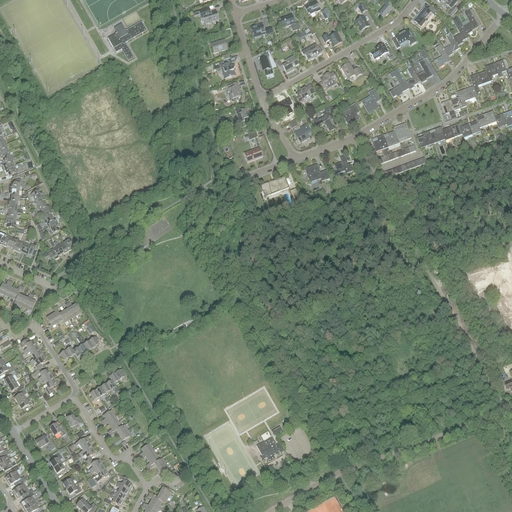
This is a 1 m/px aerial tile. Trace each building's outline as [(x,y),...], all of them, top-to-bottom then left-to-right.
[(453,0),(436,0),(439,3),(441,0),(443,0),(447,3),(446,4),(452,9),(457,3),(453,0)] [(320,11),(319,9),(315,1),(309,4),(309,5),(304,7),(308,14),(309,13),(310,15),(316,12),(316,13),(320,11)] [(384,19),(391,10),(389,8),(390,5),(386,1),(383,4),(385,6),(378,14),(384,19)] [(362,14),(367,11),(363,5),(358,8),(362,14)] [(430,13),(433,15),(434,16),(437,11),(431,6),(428,11),(424,8),(418,15),(417,15),(416,16),(417,17),(413,21),(421,28),(426,22),(427,22),(428,20),(426,18),(430,13)] [(451,18),(457,10),(454,7),(448,15),(451,18)] [(209,8),(206,9),(192,13),(194,17),(201,15),(201,17),(203,16),(207,27),(206,23),(218,20),(219,23),(215,12),(211,13),(209,8)] [(463,27),(467,35),(473,32),(472,31),(479,27),(470,12),(465,14),(470,23),(463,27)] [(293,32),(300,30),(298,23),(294,24),(292,16),(280,19),(283,28),(291,26),(293,32)] [(364,17),(363,17),(354,22),(360,32),(370,27),(364,17)] [(469,38),(467,35),(463,27),(458,18),(453,21),(461,35),(454,38),(458,46),(463,44),(463,42),(469,38)] [(113,49),(114,49),(116,53),(121,50),(128,61),(134,58),(125,43),(146,31),(141,22),(126,31),(122,24),(114,29),(117,34),(108,39),(113,49)] [(252,35),(253,38),(265,35),(266,36),(274,34),(272,27),(264,30),(262,24),(250,28),(252,34),(252,35)] [(405,41),(408,47),(415,43),(412,37),(411,38),(409,35),(408,35),(407,32),(402,35),(401,34),(394,39),(393,39),(394,40),(391,42),(395,50),(399,48),(397,46),(405,41)] [(333,47),(342,42),(337,33),(336,33),(337,34),(329,38),(327,34),(322,37),(325,43),(329,41),(333,47)] [(460,49),(458,46),(454,38),(451,33),(446,36),(452,46),(444,50),(449,58),(454,55),(453,53),(460,49)] [(213,54),(227,50),(224,40),(211,44),(213,54)] [(317,57),(321,54),(315,44),(314,45),(305,50),(306,50),(302,52),(304,56),(304,55),(308,62),(314,58),(314,60),(317,58),(317,57)] [(375,49),(376,50),(371,53),(375,60),(380,57),(380,58),(388,53),(390,56),(388,57),(389,60),(394,57),(392,54),(390,50),(387,51),(384,44),(375,49)] [(449,58),(444,50),(441,45),(437,47),(442,57),(435,61),(439,69),(444,66),(444,65),(451,61),(449,58)] [(417,53),(419,59),(423,57),(424,60),(427,58),(425,51),(417,53)] [(262,59),(259,60),(263,71),(264,71),(264,74),(272,71),(269,63),(267,58),(269,58),(268,54),(261,56),(262,59)] [(295,67),(299,65),(293,56),(285,61),(287,64),(282,66),(279,61),(276,63),(282,73),(283,73),(282,72),(284,70),(287,74),(294,69),(293,67),(294,67),(295,67)] [(417,76),(421,83),(421,84),(427,81),(426,80),(433,76),(424,60),(419,63),(424,72),(417,76)] [(226,65),(224,61),(218,63),(212,65),(214,70),(221,68),(224,79),(235,76),(233,71),(235,68),(232,67),(231,63),(226,65)] [(507,72),(506,70),(503,63),(503,61),(494,64),(498,75),(499,78),(503,77),(502,74),(506,72),(507,72)] [(355,78),(362,74),(358,68),(353,71),(349,64),(342,68),(345,74),(348,80),(355,76),(355,78)] [(493,77),(498,75),(494,64),(486,68),(487,72),(490,78),(491,82),(493,81),(492,80),(493,79),(493,77)] [(417,76),(412,67),(407,70),(412,79),(405,83),(409,90),(410,91),(415,88),(414,87),(421,83),(417,76)] [(405,83),(398,70),(390,74),(392,79),(395,77),(400,86),(393,90),(389,92),(393,98),(397,96),(397,98),(403,95),(402,94),(409,90),(405,83)] [(491,82),(490,78),(487,72),(479,74),(483,85),(491,82)] [(323,77),(324,78),(321,80),(322,82),(319,84),(322,89),(325,88),(327,90),(336,85),(335,81),(337,80),(333,73),(329,75),(328,74),(323,77)] [(474,87),(478,98),(479,97),(478,93),(480,93),(478,87),(483,85),(479,74),(470,78),(474,87)] [(240,91),(237,84),(226,87),(227,91),(229,90),(230,95),(229,96),(230,101),(231,102),(232,102),(233,102),(236,101),(237,101),(238,100),(238,99),(237,98),(240,97),(238,92),(240,91)] [(307,101),(311,99),(310,96),(315,93),(310,86),(298,93),(300,96),(297,98),(300,103),(304,101),(303,100),(305,99),(307,101)] [(465,90),(469,101),(475,99),(476,102),(479,101),(478,98),(474,87),(465,90)] [(361,102),(368,114),(379,108),(376,103),(381,100),(375,90),(369,93),(370,95),(371,96),(358,104),(361,102)] [(461,104),(462,108),(467,107),(465,102),(469,101),(465,90),(457,93),(459,98),(461,104)] [(463,109),(462,108),(461,104),(459,98),(450,101),(454,112),(463,109)] [(288,115),(293,113),(289,106),(292,105),(288,99),(277,105),(280,111),(284,109),(288,115)] [(457,119),(454,112),(450,101),(441,104),(445,115),(449,114),(451,117),(452,120),(457,119)] [(338,116),(341,114),(343,117),(348,126),(359,120),(356,113),(359,112),(360,112),(355,104),(350,107),(351,107),(352,108),(338,115),(338,116)] [(335,119),(332,114),(333,113),(329,106),(324,109),(326,112),(323,114),(324,117),(318,120),(317,119),(314,120),(315,123),(314,124),(316,127),(317,126),(319,128),(320,127),(319,125),(324,122),(330,132),(334,130),(329,122),(332,120),(335,119)] [(237,115),(239,122),(234,123),(236,129),(246,126),(244,122),(246,122),(246,120),(246,119),(248,118),(245,110),(241,111),(241,109),(236,111),(237,115)] [(511,113),(511,112),(503,115),(507,125),(511,123),(511,113)] [(496,123),(495,118),(493,113),(484,116),(488,126),(496,123)] [(495,118),(496,123),(498,128),(507,125),(503,115),(495,118)] [(480,129),(488,126),(484,116),(476,119),(477,122),(480,129)] [(297,126),(294,121),(289,124),(292,129),(293,129),(296,127),(297,126)] [(481,132),(480,129),(477,122),(469,125),(472,136),(481,132)] [(398,140),(399,140),(407,137),(408,140),(411,139),(406,124),(394,128),(395,132),(398,140)] [(311,134),(306,125),(300,128),(301,130),(294,134),(300,144),(310,138),(308,135),(311,134)] [(454,138),(462,135),(463,135),(460,128),(459,125),(450,128),(454,138)] [(464,139),(472,136),(469,125),(460,128),(463,135),(462,135),(464,139)] [(436,133),(430,135),(433,144),(445,140),(442,131),(441,128),(435,130),(436,133)] [(449,140),(454,138),(450,128),(442,131),(445,140),(446,143),(449,142),(449,141),(449,140)] [(400,144),(399,140),(398,140),(395,132),(384,136),(388,148),(400,144)] [(421,149),(433,144),(430,135),(429,132),(423,135),(424,137),(418,139),(421,149)] [(390,155),(388,148),(384,136),(371,141),(375,151),(371,152),(371,154),(376,153),(376,152),(381,150),(384,157),(385,157),(387,156),(389,161),(392,160),(390,155)] [(0,155),(9,152),(7,148),(8,147),(7,145),(0,147),(0,155)] [(244,154),(248,163),(262,158),(259,148),(244,154)] [(4,162),(13,159),(12,156),(11,157),(9,152),(0,155),(0,157),(1,160),(2,159),(4,162)] [(350,165),(354,164),(354,163),(348,165),(347,163),(349,162),(347,156),(341,158),(340,157),(340,158),(342,163),(335,166),(338,174),(345,172),(346,174),(353,172),(350,165)] [(5,170),(15,166),(13,162),(14,161),(13,159),(4,162),(5,166),(4,166),(5,170)] [(327,171),(324,172),(320,174),(317,165),(305,170),(308,179),(310,183),(320,179),(322,182),(330,180),(327,171)] [(15,166),(5,170),(7,174),(8,173),(9,176),(14,175),(14,176),(17,175),(17,173),(18,173),(17,170),(16,171),(15,166)] [(271,195),(289,188),(285,177),(261,186),(265,198),(271,195)] [(14,183),(11,183),(11,186),(10,186),(9,190),(19,191),(20,186),(21,187),(21,184),(21,180),(14,179),(14,183)] [(297,189),(290,192),(295,206),(302,203),(297,189)] [(10,198),(19,199),(20,196),(19,196),(19,191),(9,190),(9,194),(10,195),(10,198)] [(35,201),(44,197),(42,193),(41,194),(39,191),(30,195),(32,197),(33,197),(35,201)] [(37,208),(46,204),(44,201),(46,200),(44,197),(35,201),(37,206),(36,206),(37,208)] [(8,201),(8,205),(18,206),(20,207),(20,202),(18,202),(18,201),(19,201),(19,199),(10,198),(9,201),(8,201)] [(42,215),(51,210),(49,207),(47,207),(46,204),(37,208),(39,211),(39,210),(42,215)] [(8,213),(19,214),(23,214),(23,211),(19,210),(20,207),(18,206),(8,205),(7,209),(9,209),(8,213)] [(44,222),(53,217),(51,214),(52,214),(51,210),(42,215),(44,219),(43,220),(44,222)] [(20,214),(19,214),(8,213),(8,216),(6,216),(6,220),(16,221),(17,216),(18,216),(20,216),(20,214)] [(48,228),(57,223),(56,220),(54,221),(53,217),(44,222),(45,224),(46,224),(48,228)] [(16,226),(16,221),(6,220),(6,224),(7,224),(7,228),(16,229),(17,226),(16,226)] [(57,223),(48,228),(51,232),(50,233),(51,235),(60,231),(58,228),(59,227),(57,223)] [(10,248),(14,239),(12,238),(12,239),(7,237),(3,246),(7,247),(7,246),(10,248)] [(17,252),(21,243),(19,242),(20,240),(17,239),(17,240),(14,239),(10,248),(14,249),(13,250),(17,252)] [(62,244),(68,252),(71,250),(70,249),(74,247),(68,239),(66,240),(67,241),(62,244)] [(21,252),(24,254),(28,245),(26,244),(25,245),(21,243),(17,252),(20,254),(21,252)] [(64,254),(68,252),(62,244),(58,246),(56,247),(61,255),(64,253),(64,254)] [(28,245),(24,254),(27,255),(27,256),(31,258),(35,249),(30,247),(30,246),(28,245)] [(58,257),(61,255),(56,247),(53,248),(54,249),(50,252),(55,260),(58,258),(58,257)] [(52,262),(55,260),(50,252),(45,254),(45,253),(43,255),(48,263),(51,261),(52,262)] [(511,277),(511,275),(508,277),(505,268),(473,279),(475,286),(489,281),(490,284),(497,281),(509,317),(511,316),(511,314),(511,313),(511,277)] [(0,293),(4,296),(10,282),(8,281),(6,285),(2,284),(0,289),(0,293)] [(10,298),(14,289),(11,287),(12,283),(10,282),(4,296),(10,298)] [(16,301),(19,295),(18,295),(21,290),(22,287),(19,286),(17,290),(14,289),(10,298),(16,301)] [(26,309),(32,295),(29,294),(28,299),(24,297),(20,307),(26,309)] [(19,295),(16,301),(14,304),(20,307),(24,297),(19,295)] [(32,295),(26,309),(32,312),(36,302),(32,301),(34,297),(32,295)] [(68,304),(75,317),(81,314),(76,305),(72,307),(70,303),(68,304)] [(70,320),(75,317),(68,304),(66,305),(68,310),(65,312),(70,320)] [(60,315),(57,310),(55,308),(53,309),(55,313),(52,315),(57,324),(63,320),(60,315)] [(67,322),(70,320),(65,312),(60,315),(63,320),(65,323),(67,322)] [(52,327),(57,324),(52,315),(47,318),(51,325),(49,327),(50,329),(53,328),(52,327)] [(92,326),(87,329),(90,335),(95,331),(92,326)] [(89,342),(93,349),(99,345),(97,342),(99,340),(96,337),(89,342)] [(25,354),(37,346),(34,341),(30,343),(28,339),(19,345),(22,348),(25,346),(27,349),(24,351),(25,354)] [(81,341),(84,345),(88,352),(93,349),(89,342),(86,344),(83,340),(81,341)] [(83,355),(88,352),(84,345),(81,341),(79,342),(81,346),(78,348),(83,355)] [(32,357),(40,351),(37,346),(25,354),(26,356),(30,353),(32,357)] [(75,355),(73,351),(71,348),(65,351),(70,358),(75,355)] [(77,359),(83,355),(78,348),(73,351),(75,355),(77,359)] [(31,364),(43,357),(40,351),(32,357),(33,360),(30,362),(31,364)] [(64,362),(70,358),(65,351),(58,356),(60,359),(62,358),(64,362)] [(43,357),(31,364),(32,366),(36,364),(38,367),(35,369),(35,370),(36,372),(43,368),(41,365),(46,362),(43,357)] [(8,376),(12,373),(14,372),(11,367),(9,368),(9,367),(6,368),(5,366),(0,368),(0,375),(1,376),(5,373),(7,376),(8,376)] [(39,382),(51,375),(48,369),(43,373),(41,369),(34,374),(36,377),(40,375),(42,378),(38,380),(39,382)] [(115,374),(119,381),(126,377),(122,370),(115,374)] [(4,382),(7,387),(15,383),(12,377),(16,375),(14,372),(12,373),(8,376),(9,379),(4,382)] [(114,384),(119,381),(115,374),(109,378),(111,381),(114,384)] [(46,385),(54,380),(51,375),(39,382),(40,384),(44,382),(46,385)] [(54,380),(46,385),(48,388),(44,390),(48,396),(54,393),(52,389),(58,385),(54,380)] [(116,388),(114,384),(111,381),(106,384),(110,391),(116,388)] [(15,383),(7,387),(11,393),(16,390),(18,393),(24,389),(23,386),(18,388),(15,383)] [(105,395),(110,391),(106,384),(101,388),(105,395)] [(100,398),(105,395),(101,388),(95,391),(100,398)] [(18,405),(26,400),(23,396),(27,394),(24,389),(18,393),(20,396),(15,399),(18,405)] [(92,403),(100,398),(95,391),(90,394),(92,398),(90,399),(92,403)] [(26,400),(18,405),(21,410),(29,406),(29,407),(32,405),(31,402),(31,399),(29,399),(26,401),(26,400)] [(102,424),(115,416),(112,411),(103,416),(105,420),(101,422),(102,424)] [(77,430),(80,428),(84,426),(78,417),(75,419),(74,417),(71,417),(70,416),(67,418),(66,419),(69,423),(68,424),(70,427),(72,428),(75,426),(77,430)] [(110,427),(118,422),(115,416),(102,424),(104,426),(108,424),(110,427)] [(116,431),(122,427),(118,422),(110,427),(112,430),(108,433),(109,435),(112,433),(116,431)] [(62,437),(67,434),(63,428),(59,430),(56,425),(50,429),(55,437),(60,434),(62,437)] [(119,436),(128,431),(125,425),(122,427),(116,431),(119,436)] [(275,437),(283,433),(280,427),(272,432),(275,437)] [(128,431),(119,436),(123,441),(131,436),(128,431)] [(51,451),(56,448),(50,438),(47,440),(44,437),(35,442),(40,449),(47,444),(48,446),(51,451)] [(81,448),(90,443),(86,438),(74,445),(75,448),(79,445),(81,448)] [(276,445),(272,438),(257,447),(263,457),(260,458),(262,461),(267,458),(269,463),(275,459),(274,457),(284,451),(280,443),(276,445)] [(80,456),(93,448),(90,443),(81,448),(83,452),(79,454),(80,456)] [(140,458),(153,450),(150,444),(141,450),(143,453),(139,456),(140,458)] [(0,456),(8,452),(7,449),(4,451),(2,447),(0,448),(0,456)] [(86,464),(92,460),(90,457),(96,454),(93,448),(80,456),(82,458),(85,456),(87,459),(84,461),(86,464)] [(148,461),(156,455),(153,450),(140,458),(142,460),(146,457),(148,461)] [(0,465),(10,460),(7,456),(10,455),(8,452),(0,456),(0,465)] [(53,469),(61,464),(59,461),(62,459),(59,454),(54,458),(55,460),(50,464),(53,469)] [(154,464),(159,460),(156,455),(148,461),(150,464),(146,466),(147,468),(150,467),(154,464)] [(157,469),(166,464),(163,459),(159,460),(154,464),(157,469)] [(10,460),(0,465),(0,471),(3,469),(5,472),(8,470),(17,465),(15,462),(12,464),(10,460)] [(90,473),(103,465),(100,460),(94,463),(92,460),(86,464),(88,467),(91,465),(93,468),(88,471),(89,473),(90,472),(90,473)] [(61,464),(53,469),(57,475),(62,471),(64,474),(69,471),(66,466),(63,468),(61,464)] [(166,464),(157,469),(161,475),(168,470),(169,473),(172,471),(171,469),(169,469),(166,464)] [(97,476),(106,470),(103,465),(90,473),(92,475),(95,472),(97,476)] [(7,483),(19,475),(17,472),(19,470),(18,467),(11,471),(13,474),(4,479),(7,483)] [(106,470),(97,476),(99,479),(95,481),(97,483),(109,476),(106,470)] [(21,483),(25,480),(24,478),(21,479),(19,475),(7,483),(9,487),(14,484),(15,486),(21,483)] [(66,490),(74,485),(72,482),(75,481),(72,476),(67,479),(68,481),(63,485),(66,490)] [(133,486),(127,483),(128,480),(122,477),(120,480),(124,482),(122,485),(118,483),(117,485),(130,492),(133,486)] [(15,496),(27,488),(24,484),(12,491),(15,496)] [(74,485),(66,490),(70,496),(75,493),(76,495),(82,492),(79,487),(76,489),(74,485)] [(127,497),(130,492),(117,485),(116,487),(120,489),(118,492),(127,497)] [(159,494),(168,499),(171,493),(168,491),(169,489),(162,485),(160,487),(162,488),(159,494)] [(27,488),(15,496),(17,500),(23,496),(25,498),(34,493),(32,490),(29,492),(27,488)] [(124,502),(127,497),(118,492),(116,496),(112,493),(111,496),(124,502)] [(22,508),(34,501),(32,497),(34,496),(33,493),(25,498),(26,501),(20,504),(22,508)] [(165,504),(168,499),(159,494),(156,499),(162,502),(165,504)] [(81,511),(87,505),(85,502),(88,499),(84,495),(83,495),(78,500),(81,502),(76,506),(81,511)] [(156,499),(152,497),(149,495),(148,497),(152,500),(150,503),(159,508),(162,502),(156,499)] [(121,508),(124,502),(111,496),(110,498),(114,500),(112,503),(121,508)] [(24,511),(37,505),(34,501),(22,508),(24,511)] [(153,511),(156,511),(159,508),(150,503),(148,506),(144,504),(143,506),(153,511)]
